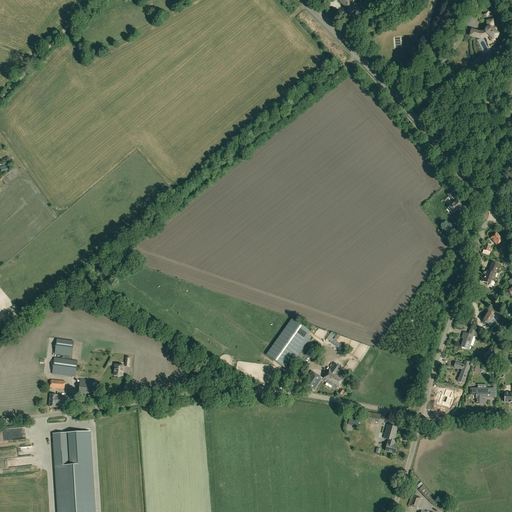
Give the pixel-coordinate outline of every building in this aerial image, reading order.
[(339,0),(339,1),(348,10),(347,11),(352,16),(358,10),(353,5),(347,0),(339,0)] [(485,27),(485,28),(486,29),(485,30),(484,31),(483,32),(482,32),(481,32),(480,32),(479,32),(478,32),(477,32),(471,30),(469,37),(475,38),(476,39),(477,39),(477,40),(478,40),(478,41),(479,40),(480,40),(480,39),(481,39),(483,39),(484,38),(485,38),(486,37),(488,36),(493,40),(495,39),(496,37),(498,37),(497,36),(498,34),(495,32),(496,28),(492,27),(493,26),(493,25),(493,23),(493,21),(493,20),(486,21),(487,22),(487,23),(487,24),(486,25),(486,26),(485,27)] [(454,200),(455,202),(452,204),(451,204),(449,206),(447,208),(452,214),(462,205),(458,200),(456,198),(457,197),(452,191),(447,194),(453,201),(454,200)] [(497,233),(491,238),(496,246),(503,240),(497,233)] [(488,252),(491,245),(485,244),(483,250),(484,250),(482,254),(489,256),(490,252),(488,252)] [(482,277),(481,281),(483,282),(487,284),(486,284),(487,285),(487,286),(488,286),(489,285),(490,285),(494,286),(495,284),(493,281),(499,265),(492,262),(489,271),(487,271),(486,273),(484,272),(483,272),(482,273),(482,274),(483,274),(483,275),(485,275),(484,278),(482,277)] [(487,312),(488,313),(483,321),(488,325),(494,316),(494,315),(495,313),(488,309),(487,312)] [(266,355),(288,371),(307,344),(308,346),(311,342),(309,341),(311,338),(307,335),(310,331),(292,319),(266,355)] [(470,346),(473,336),(477,337),(478,333),(474,331),(471,329),(469,333),(471,333),(470,335),(464,333),(463,336),(465,337),(461,347),(469,350),(469,349),(470,347),(470,346)] [(327,339),(330,342),(335,335),(331,332),(327,339)] [(74,341),(57,339),(55,354),(72,356),(74,341)] [(331,342),(342,350),(344,347),(333,339),(331,342)] [(308,364),(317,352),(311,347),(302,360),(308,364)] [(54,358),(52,374),(76,377),(78,361),(54,358)] [(455,362),(454,367),(462,370),(459,378),(458,378),(457,381),(458,382),(464,384),(468,371),(469,371),(470,367),(468,366),(469,363),(465,361),(463,365),(455,362)] [(330,388),(332,386),(336,389),(344,378),(338,374),(341,368),(334,363),(323,380),(327,383),(325,385),(330,388)] [(122,377),(123,366),(115,365),(114,376),(122,377)] [(303,384),(311,390),(314,391),(322,378),(312,371),(303,384)] [(64,390),(65,381),(51,380),(50,388),(64,390)] [(93,381),(80,380),(79,393),(92,394),(93,381)] [(490,391),(490,388),(470,389),(470,395),(476,395),(476,398),(477,398),(477,404),(485,404),(485,400),(482,400),(482,398),(490,398),(490,391)] [(450,398),(452,392),(446,390),(444,396),(441,395),(439,402),(442,404),(446,406),(446,405),(450,406),(453,399),(450,398)] [(49,407),(56,408),(56,407),(67,408),(68,397),(50,395),(49,407)] [(380,421),(381,415),(366,412),(365,418),(380,421)] [(395,454),(397,446),(392,445),(392,443),(393,443),(398,426),(388,423),(384,438),(389,440),(388,444),(387,443),(385,451),(395,454)] [(94,511),(89,432),(54,434),(58,511),(94,511)] [(433,495),(424,485),(419,490),(434,506),(438,502),(432,495),(433,495)] [(408,505),(418,509),(422,499),(411,495),(408,505)]
